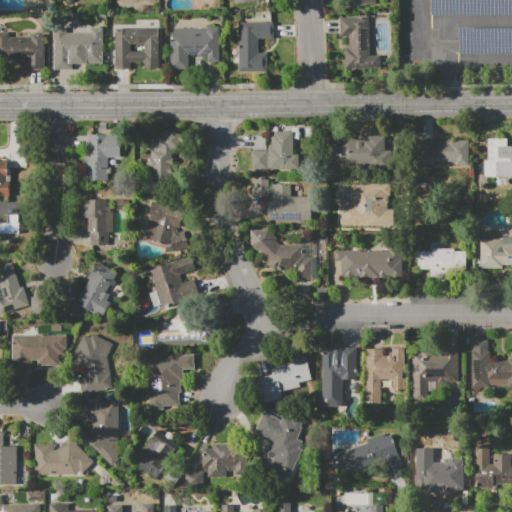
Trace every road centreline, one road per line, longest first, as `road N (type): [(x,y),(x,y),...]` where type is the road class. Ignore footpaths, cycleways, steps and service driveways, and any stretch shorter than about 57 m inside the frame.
road 1 (tertiary): [(0,104),(312,104)]
road 2 (residential): [(260,319),(511,318)]
road 3 (residential): [(260,319),(217,208),(224,105)]
road 4 (tertiary): [(312,104),(511,104)]
road 5 (residential): [(60,251),(60,104)]
